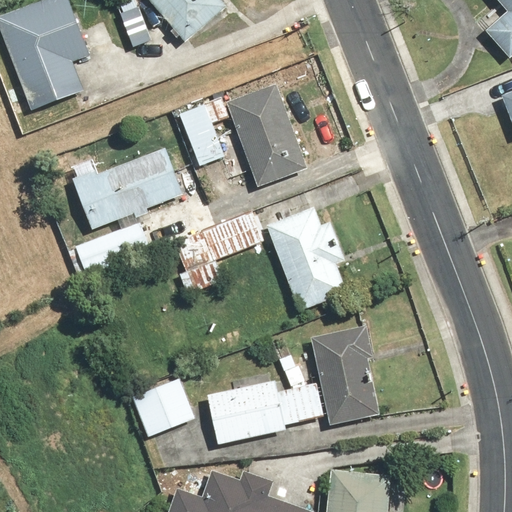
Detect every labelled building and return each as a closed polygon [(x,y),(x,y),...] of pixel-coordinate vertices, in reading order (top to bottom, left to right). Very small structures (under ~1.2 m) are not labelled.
[(89,94),(79,66),(96,60),(73,0),(63,0),(53,4),(3,22),(37,113),(89,94)] [(156,0),(193,42),(233,7),(226,0),(156,0)] [(511,0),(505,0),(511,7),(511,14),(492,33),(511,55),(511,0)] [(143,4),(124,10),(136,50),(156,44),(143,4)] [(283,86),(236,103),(266,187),(314,170),(283,86)] [(215,105),(185,116),(205,167),(234,156),(215,105)] [(211,226),(199,193),(180,145),(106,173),(100,158),(75,167),(99,231),(127,220),(131,230),(79,249),(88,274),(181,238),(211,226)] [(211,226),(181,238),(194,272),(184,276),(190,294),(230,279),(223,262),(273,242),(260,208),(211,226)] [(354,258),(337,222),(326,227),(319,209),(274,226),(306,309),(351,292),(341,264),(354,258)] [(292,423),(333,415),(335,424),(388,414),(372,329),(319,340),(327,385),(287,392),(285,383),(215,397),(225,445),(294,432),(292,423)] [(189,378),(140,398),(156,438),(206,418),(189,378)] [(402,511),(407,480),(339,471),(333,511),(402,511)] [(277,482),(247,472),(243,482),(214,472),(205,499),(180,491),(173,511),(317,511),(283,501),(272,498),(277,482)]
